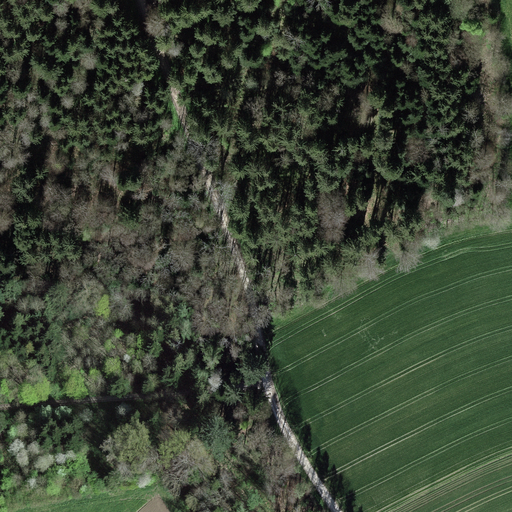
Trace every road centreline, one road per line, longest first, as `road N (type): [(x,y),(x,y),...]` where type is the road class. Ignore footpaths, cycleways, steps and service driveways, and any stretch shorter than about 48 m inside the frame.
road 1 (track): [(269,385),(249,282),(139,0)]
road 2 (track): [(0,407),(269,385)]
road 3 (track): [(337,511),(298,452),(269,385)]
